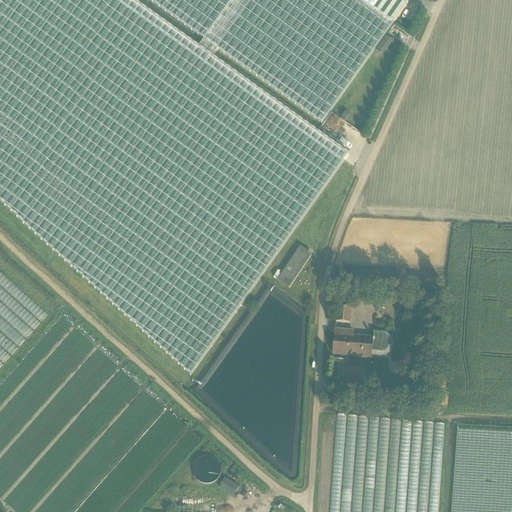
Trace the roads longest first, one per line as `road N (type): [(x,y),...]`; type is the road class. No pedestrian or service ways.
road 1 (unclassified): [(442,0),(333,250),(308,511)]
road 2 (track): [(308,502),(277,489),(233,452),(0,237)]
